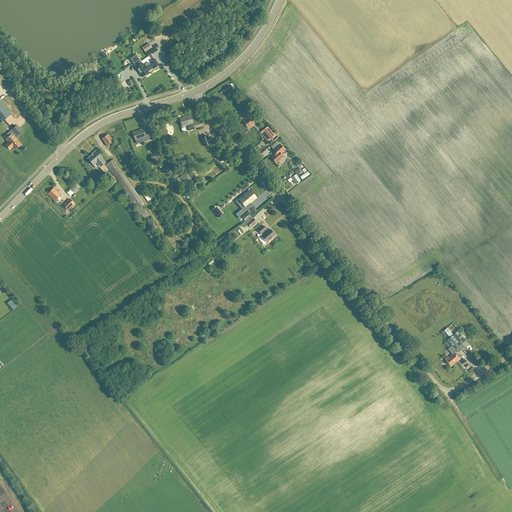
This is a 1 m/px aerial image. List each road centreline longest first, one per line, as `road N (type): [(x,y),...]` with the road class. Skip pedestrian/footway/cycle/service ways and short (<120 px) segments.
road 1 (unclassified): [(193,92),(445,392),(511,350)]
road 2 (tertiary): [(65,153),(107,122),(193,92)]
road 3 (tertiary): [(193,92),(244,59),(280,0)]
